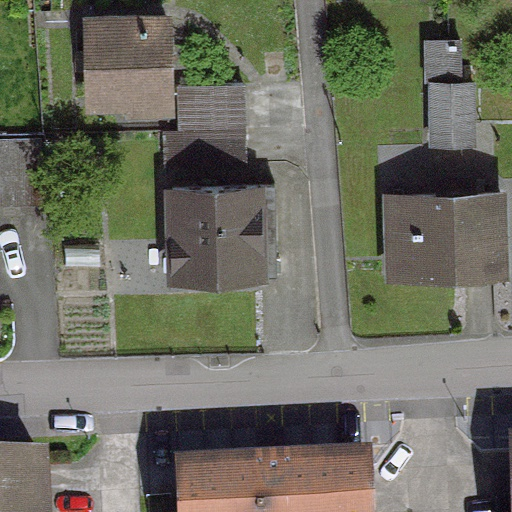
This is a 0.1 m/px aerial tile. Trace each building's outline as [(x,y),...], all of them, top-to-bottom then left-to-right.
[(122,121),(165,120),(162,23),(112,24),(112,28),(81,29),(83,99),(121,98),(122,121)] [(426,42),(426,83),(427,143),(467,143),(466,83),(454,83),(454,41),(426,42)] [(237,84),(172,86),(174,130),(179,130),(239,128),(237,84)] [(240,164),(239,128),(179,130),(180,166),(240,164)] [(34,139),(0,140),(0,203),(36,203),(34,139)] [(252,185),(166,187),(169,278),(255,276),(252,185)] [(495,193),(384,197),(386,272),(403,271),(403,273),(497,270),(495,193)] [(40,511),(38,463),(0,465),(0,511),(40,511)] [(255,476),(174,480),(175,511),(364,511),(362,470),(278,475),(278,472),(255,473),(255,476)]
